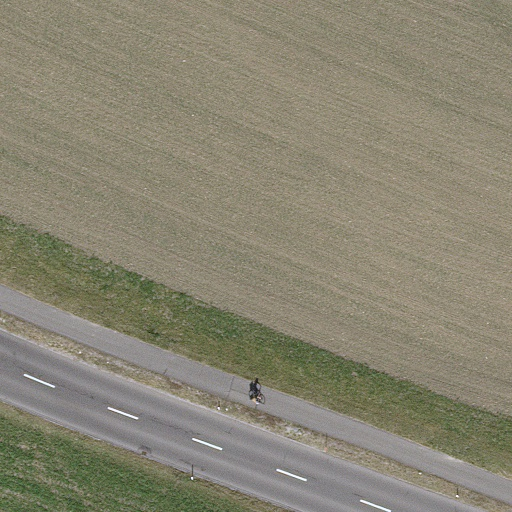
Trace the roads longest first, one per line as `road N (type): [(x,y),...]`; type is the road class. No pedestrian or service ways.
road 1 (motorway): [(511,284),(187,233),(0,219)]
road 2 (tertiary): [(392,511),(0,362)]
